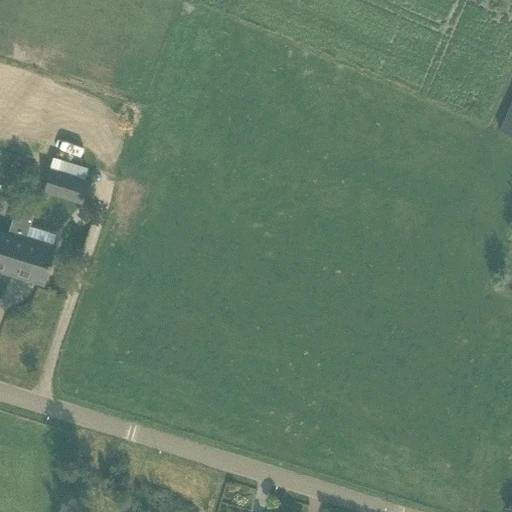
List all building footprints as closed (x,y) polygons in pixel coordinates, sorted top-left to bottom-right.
[(511,104),(502,130),(511,134),(511,104)] [(22,180),(41,185),(47,163),(28,158),(22,180)] [(50,169),(43,190),(82,202),(89,181),(50,169)] [(3,272),(11,274),(17,254),(21,255),(29,228),(5,221),(2,232),(0,231),(0,267),(4,269),(3,272)] [(30,226),(29,228),(21,255),(17,254),(11,274),(44,284),(55,246),(53,245),(56,234),(30,226)]
